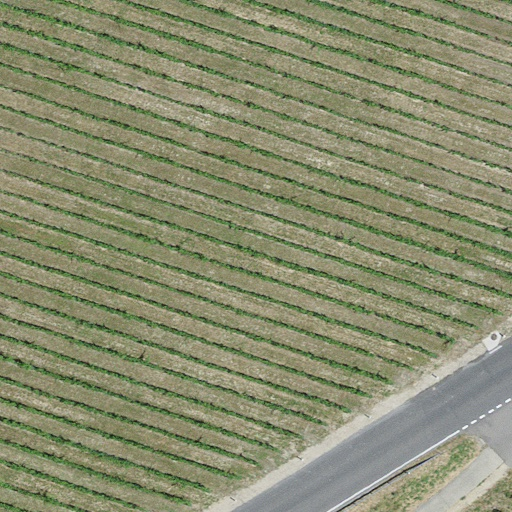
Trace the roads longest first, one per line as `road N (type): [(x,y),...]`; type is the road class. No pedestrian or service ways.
road 1 (tertiary): [(282,511),(511,375)]
road 2 (track): [(511,417),(496,453),(429,511)]
